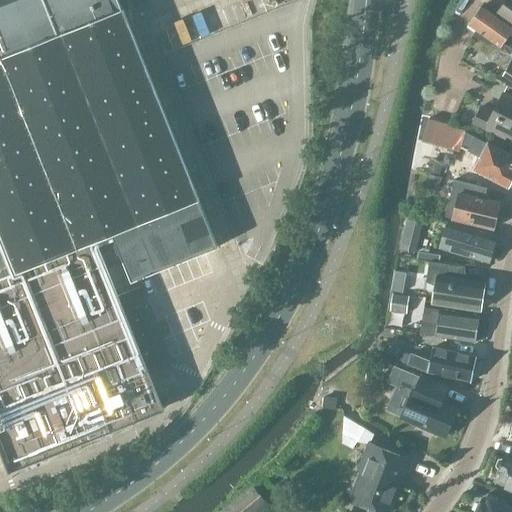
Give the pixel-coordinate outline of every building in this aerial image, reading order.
[(0,0),(0,445),(10,470),(161,407),(168,362),(141,287),(129,292),(120,267),(109,269),(105,258),(121,253),(114,231),(116,231),(134,280),(220,249),(120,0),(0,0)] [(511,0),(506,0),(497,13),(511,23),(511,0)] [(501,47),(511,31),(511,28),(482,7),(469,24),(501,47)] [(511,57),(504,53),(498,66),(511,72),(509,77),(511,79),(511,57)] [(481,106),(472,124),(504,140),(506,136),(508,133),(511,134),(511,96),(504,93),(494,113),(481,106)] [(427,120),(421,141),(460,152),(462,144),(466,131),(427,120)] [(484,149),(475,169),(509,186),(511,184),(511,155),(488,143),(484,149)] [(420,158),(417,169),(429,173),(432,162),(420,158)] [(434,174),(431,184),(441,187),(444,176),(434,174)] [(471,174),(468,183),(481,186),(484,180),(471,174)] [(499,226),(502,215),(499,214),(501,204),(479,198),(482,186),(455,179),(450,202),(455,210),(453,218),(495,229),(496,225),(499,226)] [(406,219),(399,249),(400,249),(414,252),(421,223),(406,219)] [(451,224),(444,249),(495,264),(501,240),(451,224)] [(482,310),(485,282),(466,280),(464,268),(428,263),(426,283),(434,284),(431,303),(482,310)] [(407,314),(410,297),(392,294),(390,312),(407,314)] [(476,343),(480,316),(423,309),(420,334),(476,343)] [(473,380),(477,358),(434,347),(430,362),(411,355),(404,353),(402,363),(407,365),(408,365),(431,372),(473,380)] [(399,367),(395,376),(409,382),(412,373),(399,367)] [(398,387),(387,411),(402,417),(446,436),(457,411),(442,404),(434,400),(440,386),(419,377),(412,393),(398,387)] [(325,398),(324,408),(338,409),(338,399),(325,398)] [(388,511),(405,469),(396,466),(401,455),(370,443),(360,468),(368,471),(356,499),(388,511)] [(511,497),(511,459),(504,456),(504,457),(500,458),(497,465),(499,470),(495,481),(505,487),(504,489),(510,491),(508,496),(511,497)] [(260,511),(269,505),(258,493),(234,511),(260,511)] [(511,511),(511,504),(489,494),(486,502),(482,501),(477,511),(511,511)]
